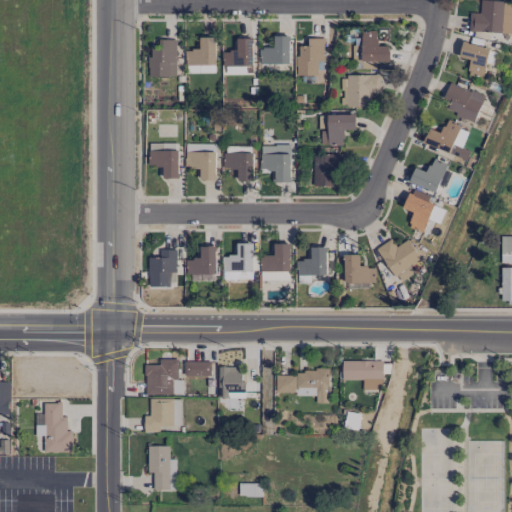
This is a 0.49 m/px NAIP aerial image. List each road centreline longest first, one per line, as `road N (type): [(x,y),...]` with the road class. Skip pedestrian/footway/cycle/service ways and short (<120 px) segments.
road 1 (tertiary): [(511,336),(113,337)]
road 2 (residential): [(112,8),(438,6)]
road 3 (residential): [(114,214),(366,214)]
road 4 (residential): [(438,0),(428,50),(366,214)]
road 5 (residential): [(112,0),(114,214)]
road 6 (residential): [(113,337),(110,511)]
road 7 (residential): [(114,214),(113,337)]
